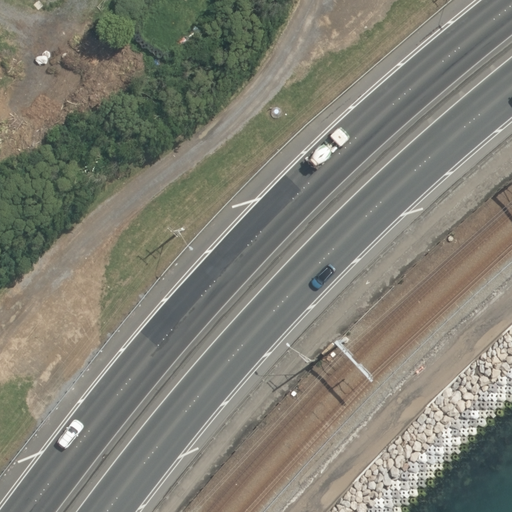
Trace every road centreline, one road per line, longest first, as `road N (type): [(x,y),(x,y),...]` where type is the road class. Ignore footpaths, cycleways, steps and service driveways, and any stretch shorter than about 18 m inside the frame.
road 1 (trunk): [(25,511),(116,384),(367,133),(511,11)]
road 2 (trunk): [(511,85),(327,254),(146,453),(104,511)]
